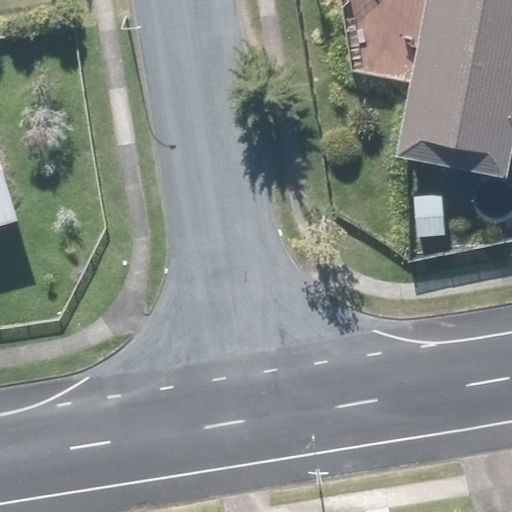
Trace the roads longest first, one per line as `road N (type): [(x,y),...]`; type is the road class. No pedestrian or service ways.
road 1 (residential): [(172,0),(240,419)]
road 2 (residential): [(511,374),(240,419)]
road 3 (residential): [(240,419),(0,457)]
